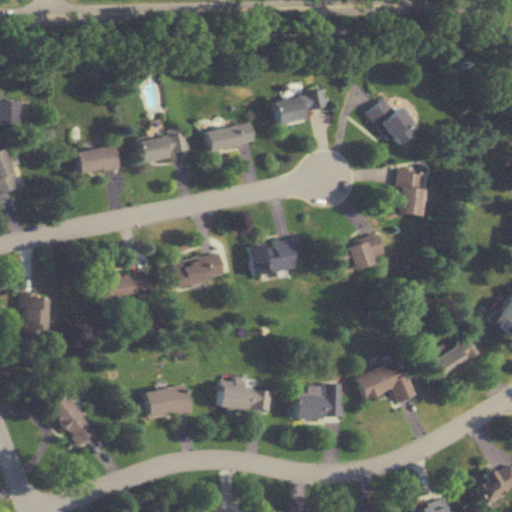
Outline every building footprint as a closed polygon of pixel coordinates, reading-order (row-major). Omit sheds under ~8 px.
[(300,119),(298,111),(322,106),(319,89),(267,100),(272,124),(300,119)] [(1,99),(1,93),(0,92),(0,123),(26,124),(26,99),(1,99)] [(411,128),(382,95),(361,113),(391,146),(411,128)] [(250,141),(246,122),(200,131),(204,151),(250,141)] [(187,152),(183,132),(135,140),(138,161),(187,152)] [(72,151),(76,174),(117,167),(113,144),(72,151)] [(0,192),(17,187),(10,165),(4,147),(0,148),(0,192)] [(421,172),(395,168),(389,212),(414,216),(421,172)] [(328,247),(335,272),(380,259),(372,234),(328,247)] [(244,246),(249,275),(294,267),(289,236),(269,240),(271,254),(261,256),(259,243),(244,246)] [(220,275),(214,250),(166,262),(172,287),(220,275)] [(95,279),(100,302),(144,292),(139,269),(95,279)] [(511,322),(511,290),(488,323),(503,335),(511,322)] [(51,321),(43,321),(44,295),(18,294),(17,338),(43,339),(43,332),(50,332),(51,321)] [(424,363),(436,381),(482,352),(470,334),(424,363)] [(352,377),(360,399),(388,388),(393,400),(406,395),(392,361),(352,377)] [(320,395),(289,395),(289,419),(339,419),(339,384),(320,384),(320,395)] [(139,392),(143,418),(186,411),(183,386),(139,392)] [(213,407),(265,411),(267,389),(215,386),(213,407)] [(91,430),(58,396),(42,412),(75,446),(91,430)] [(467,486),(479,506),(511,485),(511,473),(506,463),(467,486)]
